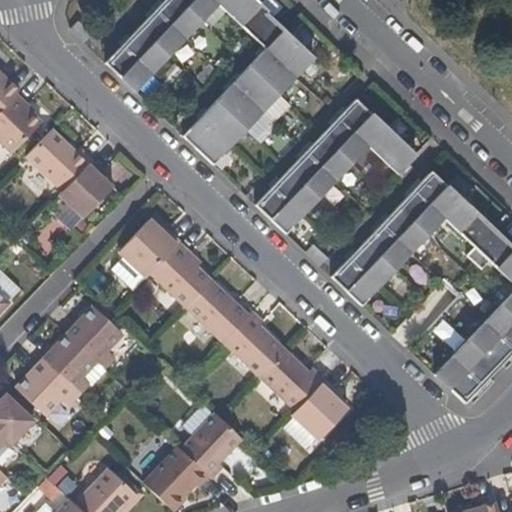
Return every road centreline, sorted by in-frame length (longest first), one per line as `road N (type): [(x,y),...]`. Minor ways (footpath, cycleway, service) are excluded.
road 1 (residential): [(165,166),(432,421),(448,456)]
road 2 (residential): [(0,346),(165,166)]
road 3 (residential): [(511,160),(347,0)]
road 4 (residential): [(16,0),(42,50),(165,166)]
road 5 (residential): [(285,511),(448,456)]
